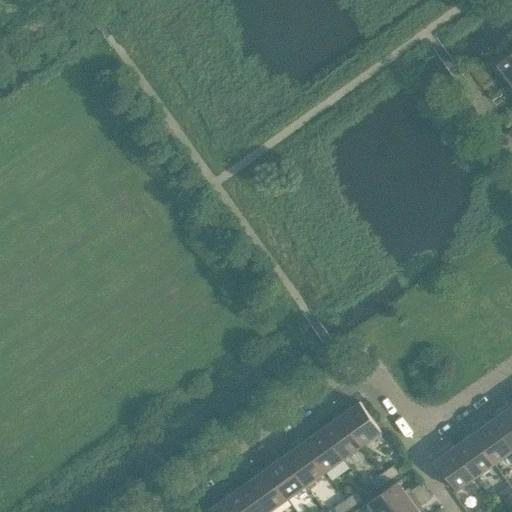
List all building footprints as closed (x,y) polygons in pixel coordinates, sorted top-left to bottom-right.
[(511,83),(511,81),(511,52),(497,63),(511,83)] [(381,431),(360,401),(340,414),(362,445),(381,431)] [(511,409),(510,406),(491,419),(511,448),(511,409)] [(362,445),(340,414),(322,428),(343,458),(362,445)] [(511,450),(511,448),(491,419),(473,432),(494,463),(511,450)] [(343,458),(322,428),(303,441),(325,471),(343,458)] [(494,463),(473,432),(454,446),(476,476),(494,463)] [(325,471),(303,441),(285,454),(306,485),(325,471)] [(476,476),(454,446),(435,459),(457,490),(476,476)] [(306,485),(285,454),(266,468),(287,498),(306,485)] [(398,473),(393,465),(382,473),(388,481),(398,473)] [(287,498),(266,468),(247,481),(269,511),(287,498)] [(377,488),(388,481),(382,473),(371,481),(377,488)] [(268,511),(269,511),(247,481),(229,494),(241,511),(268,511)] [(374,511),(395,511),(412,500),(426,490),(421,482),(406,493),(398,481),(367,502),(374,511)] [(420,511),(419,511),(417,507),(431,497),(426,490),(412,500),(395,511),(420,511)] [(361,499),(356,492),(345,499),(350,507),(361,499)] [(509,506),(511,504),(511,492),(503,499),(509,506)] [(241,511),(229,494),(210,508),(212,511),(241,511)] [(343,511),(350,507),(345,499),(334,507),(337,511),(343,511)]
